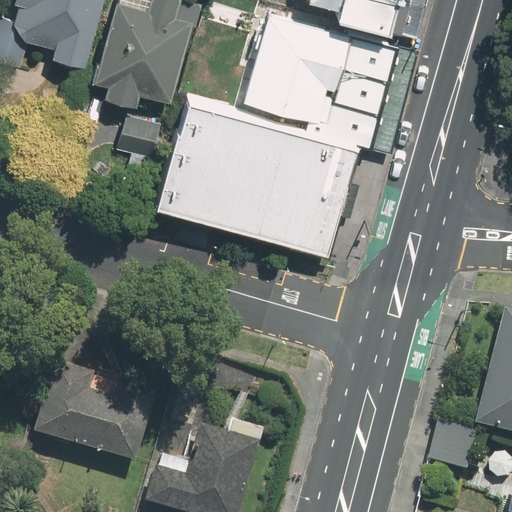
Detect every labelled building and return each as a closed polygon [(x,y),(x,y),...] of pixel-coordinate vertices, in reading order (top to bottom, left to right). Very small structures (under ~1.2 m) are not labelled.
[(24,0),(19,21),(29,35),(57,42),(55,49),(89,57),(103,0),(24,0)] [(109,90),(141,99),(144,89),(176,98),(202,0),(119,0),(98,77),(112,80),(109,90)] [(346,0),(344,6),(403,23),(409,0),(346,0)] [(409,0),(403,23),(421,28),(428,0),(409,0)] [(244,103),(364,137),(372,139),(401,39),(272,3),(244,103)] [(419,44),(401,39),(372,139),(390,145),(419,44)] [(364,137),(244,103),(195,89),(164,194),(332,244),(364,137)] [(511,308),(507,307),(482,414),(511,421),(511,308)] [(37,431),(140,461),(152,419),(89,401),(99,367),(58,356),(37,431)] [(476,423),(441,416),(433,456),(468,463),(476,423)] [(158,462),(148,498),(196,511),(244,511),(266,439),(210,423),(195,473),(158,462)]
